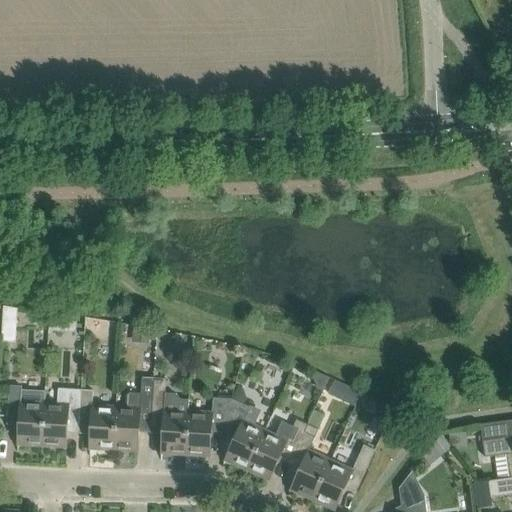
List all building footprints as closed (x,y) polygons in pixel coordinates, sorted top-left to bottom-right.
[(3,306),(2,323),(16,324),(17,309),(3,306)] [(76,317),(50,313),(49,331),(76,333),(76,317)] [(133,328),(132,342),(148,343),(149,330),(133,328)] [(117,409),(114,450),(139,451),(141,426),(152,427),(154,379),(142,379),(141,394),(128,393),(127,410),(117,409)] [(154,379),(152,427),(164,427),(162,453),(186,454),(188,414),(187,414),(188,400),(180,400),(175,394),(166,394),(166,380),(154,379)] [(335,380),(329,394),(341,399),(347,386),(335,380)] [(43,445),(45,404),(45,393),(21,391),(22,387),(10,386),(9,397),(8,417),(20,418),(18,443),(43,445)] [(45,404),(43,445),(66,447),(68,424),(79,425),(81,402),(81,390),(59,389),(58,405),(45,404)] [(81,390),(81,402),(93,403),(93,391),(81,390)] [(230,412),(232,400),(214,399),(213,411),(230,412)] [(232,400),(230,412),(233,414),(225,432),(237,437),(226,460),(248,470),(265,433),(253,428),(260,410),(250,406),(249,408),(232,400)] [(380,402),(376,413),(389,419),(393,407),(380,402)] [(93,408),(92,428),(90,448),(114,450),(117,409),(93,408)] [(300,444),(292,462),(302,467),(292,490),(313,500),(330,462),(309,452),(315,438),(324,416),(314,411),(308,426),(305,433),(300,444)] [(188,414),(186,454),(211,456),(213,415),(188,414)] [(511,420),(480,425),(485,459),(506,456),(510,479),(511,478),(511,420)] [(265,433),(248,470),(271,480),(281,457),(292,462),(300,444),(305,433),(308,426),(297,421),(294,427),(281,422),(274,437),(265,433)] [(353,468),(364,473),(375,450),(364,445),(353,468)] [(330,462),(313,500),(336,510),(353,473),(330,462)] [(511,478),(510,479),(488,482),(490,498),(511,495),(511,478)] [(402,511),(426,511),(424,496),(401,507),(402,511)]
